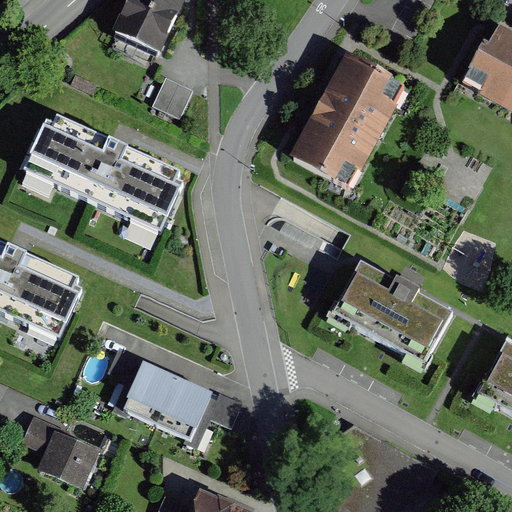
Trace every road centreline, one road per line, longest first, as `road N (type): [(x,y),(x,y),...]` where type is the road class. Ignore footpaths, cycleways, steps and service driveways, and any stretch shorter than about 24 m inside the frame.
road 1 (residential): [(333,0),(240,135),(227,174),(261,374)]
road 2 (residential): [(261,374),(294,373),(511,487)]
road 3 (residential): [(261,374),(290,511)]
